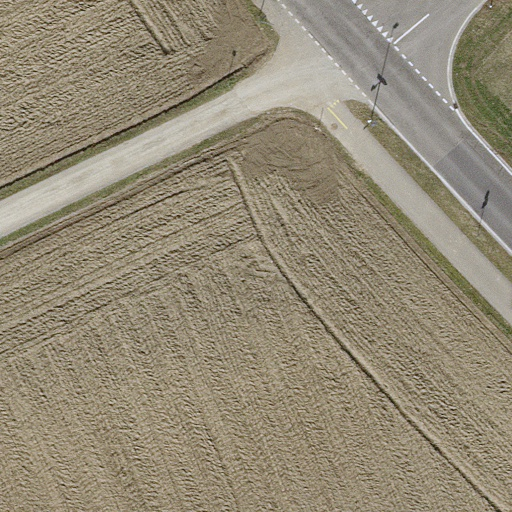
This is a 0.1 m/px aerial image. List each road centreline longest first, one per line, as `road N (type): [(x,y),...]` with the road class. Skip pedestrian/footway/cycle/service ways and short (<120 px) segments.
road 1 (track): [(0,227),(358,56)]
road 2 (secondary): [(511,201),(358,56)]
